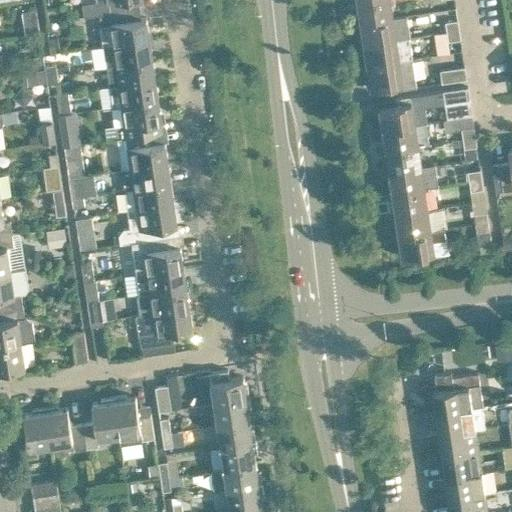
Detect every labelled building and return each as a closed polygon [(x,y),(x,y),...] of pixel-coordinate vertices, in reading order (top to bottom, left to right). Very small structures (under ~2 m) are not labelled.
[(97,0),(98,0),(83,3),(85,15),(99,13),(137,7),(136,0),(97,0)] [(393,17),(390,0),(360,0),(356,1),(357,9),(360,9),(361,22),(393,17)] [(139,18),(137,7),(99,13),(104,44),(150,38),(147,17),(139,18)] [(0,10),(0,26),(13,23),(9,8),(0,10)] [(397,38),(393,17),(361,22),(363,34),(361,35),(362,43),(397,38)] [(33,19),(19,22),(24,43),(38,41),(33,19)] [(460,29),(458,19),(445,21),(447,30),(460,29)] [(461,38),(460,29),(447,30),(448,40),(461,38)] [(410,37),(397,38),(362,43),(363,52),(366,52),(368,64),(413,58),(410,37)] [(153,58),(150,38),(104,44),(107,65),(153,58)] [(443,42),(429,45),(434,66),(448,63),(443,42)] [(156,79),(153,58),(107,65),(110,85),(156,79)] [(417,86),(413,58),(368,64),(370,77),(367,77),(368,87),(389,84),(390,90),(417,86)] [(45,65),(46,74),(58,72),(56,63),(45,65)] [(467,78),(465,66),(440,69),(442,82),(467,78)] [(59,81),(58,72),(46,74),(47,83),(59,81)] [(159,99),(156,79),(110,85),(113,106),(159,99)] [(470,99),(468,86),(443,90),(445,102),(470,99)] [(69,91),(57,93),(60,113),(72,111),(69,91)] [(415,122),(411,94),(397,96),(398,103),(377,106),(379,115),(382,115),(384,128),(415,123),(415,122)] [(163,130),(159,99),(113,106),(116,124),(106,126),(108,138),(118,137),(156,131),(163,130)] [(76,143),(72,111),(60,113),(65,145),(76,143)] [(56,140),(53,120),(41,122),(44,142),(56,140)] [(426,120),(415,122),(415,123),(384,128),(385,140),(383,141),(384,150),(419,144),(418,144),(430,142),(426,120)] [(476,136),(474,126),(462,128),(463,137),(476,136)] [(157,142),(156,131),(118,137),(123,169),(168,162),(165,141),(157,142)] [(477,145),(476,136),(463,137),(464,147),(477,145)] [(422,166),(419,144),(384,150),(385,158),(388,158),(390,170),(422,166)] [(511,147),(509,148),(511,161),(492,164),(496,192),(503,190),(504,193),(511,191),(511,147)] [(59,164),(58,151),(49,153),(51,165),(59,164)] [(171,182),(168,162),(123,169),(126,189),(171,182)] [(63,188),(59,164),(51,165),(44,166),(47,190),(53,189),(63,188)] [(435,164),(422,166),(390,170),(392,183),(389,184),(390,192),(425,187),(438,185),(435,164)] [(482,178),(481,168),(468,170),(469,180),(482,178)] [(80,175),(69,177),(72,197),(84,195),(82,186),(80,175)] [(484,188),(482,178),(469,180),(471,190),(484,188)] [(174,202),(171,182),(126,189),(129,209),(174,202)] [(428,208),(425,187),(390,192),(392,201),(394,200),(396,213),(428,208)] [(67,214),(63,188),(53,189),(57,215),(67,214)] [(85,204),(84,195),(72,197),(74,206),(85,204)] [(4,220),(0,197),(0,196),(0,233),(12,232),(10,219),(4,220)] [(178,223),(174,202),(129,209),(131,227),(124,228),(120,233),(122,243),(131,241),(171,235),(170,224),(178,223)] [(431,229),(428,208),(396,213),(398,226),(396,226),(397,235),(431,229)] [(488,221),(487,211),(474,213),(476,223),(488,221)] [(492,243),(488,221),(476,223),(479,245),(492,243)] [(444,228),(431,229),(397,235),(398,244),(401,243),(403,257),(435,252),(433,240),(446,238),(444,228)] [(14,245),(12,232),(0,233),(0,270),(11,269),(8,246),(14,245)] [(171,235),(131,241),(136,273),(184,266),(181,245),(173,246),(171,235)] [(511,235),(503,236),(505,249),(511,248),(511,235)] [(92,262),(82,263),(85,281),(95,279),(92,262)] [(187,286),(184,266),(136,273),(139,293),(187,286)] [(0,307),(23,304),(21,292),(26,292),(29,287),(26,267),(11,269),(0,270),(0,307)] [(95,279),(85,281),(88,301),(99,299),(96,279),(95,279)] [(187,286),(139,293),(138,293),(141,313),(190,306),(187,286)] [(103,324),(99,299),(88,301),(92,326),(103,324)] [(25,317),(23,304),(0,307),(0,344),(22,341),(35,340),(33,321),(27,317),(25,317)] [(193,327),(190,306),(141,313),(136,314),(141,346),(175,341),(173,330),(193,327)] [(89,359),(84,332),(72,334),(76,361),(89,359)] [(0,369),(26,366),(22,341),(0,344),(0,369)] [(210,371),(197,374),(201,404),(215,402),(249,397),(247,381),(244,381),(244,376),(230,378),(229,369),(210,371)] [(437,389),(433,390),(437,411),(473,406),(482,405),(484,404),(480,384),(479,372),(450,376),(449,371),(435,373),(437,389)] [(168,384),(155,386),(159,410),(172,409),(168,384)] [(130,394),(114,396),(119,433),(121,443),(141,440),(141,439),(155,437),(151,412),(139,414),(136,396),(131,396),(130,394)] [(119,433),(114,396),(97,399),(98,401),(92,402),(95,421),(83,422),(87,447),(99,446),(98,436),(119,433)] [(252,414),(249,397),(215,402),(218,424),(250,419),(249,414),(252,414)] [(62,404),(46,406),(51,443),(73,440),(74,449),(87,447),(83,422),(71,424),(68,406),(63,406),(62,404)] [(482,405),(473,406),(437,411),(440,433),(476,428),(486,426),(482,405)] [(51,443),(46,406),(29,409),(30,412),(24,412),(29,447),(51,443)] [(169,416),(160,418),(162,432),(171,431),(169,416)] [(251,424),(250,419),(218,424),(221,445),(256,440),(253,423),(251,424)] [(479,449),(476,428),(440,433),(443,455),(479,449)] [(173,445),(171,431),(162,432),(164,446),(173,445)] [(258,456),(256,440),(221,445),(225,466),(256,462),(256,457),(258,456)] [(482,471),(479,449),(443,455),(446,476),(482,471)] [(167,460),(166,460),(159,461),(161,476),(170,475),(167,460)] [(256,462),(225,466),(213,468),(216,490),(228,488),(262,483),(260,466),(257,466),(256,462)] [(485,492),(482,471),(446,476),(450,498),(485,492)] [(172,489),(170,475),(161,476),(163,490),(172,489)] [(57,479),(32,483),(34,495),(59,492),(57,479)] [(265,499),(262,483),(228,488),(231,509),(263,504),(262,500),(265,499)] [(61,511),(59,492),(34,495),(36,511),(61,511)] [(488,511),(485,492),(450,498),(451,511),(488,511)] [(183,511),(182,502),(173,503),(174,511),(183,511)]
